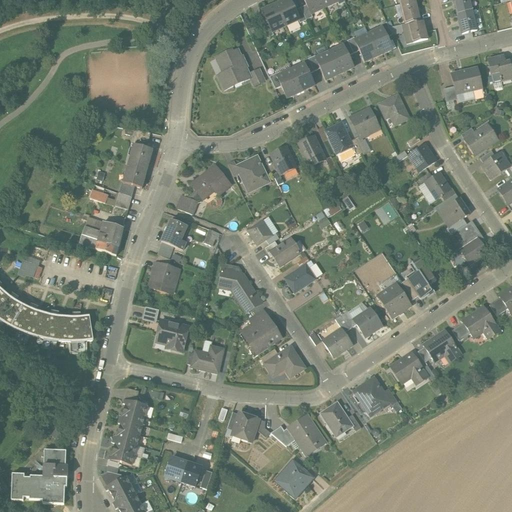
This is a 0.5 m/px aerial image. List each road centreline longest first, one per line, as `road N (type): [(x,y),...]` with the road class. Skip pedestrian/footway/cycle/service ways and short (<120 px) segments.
road 1 (residential): [(175,145),(247,145),(410,68)]
road 2 (residential): [(332,386),(312,400),(230,396),(107,367)]
road 3 (residential): [(107,367),(175,145)]
road 4 (track): [(330,492),(511,369)]
road 5 (residential): [(511,264),(332,386)]
road 6 (residential): [(511,252),(439,137),(410,68)]
road 7 (residential): [(332,386),(237,240)]
road 8 (residential): [(175,145),(194,48),(243,0)]
road 9 (residential): [(86,490),(107,367)]
